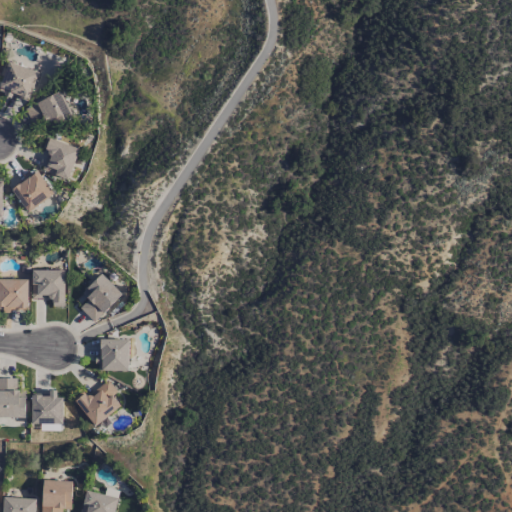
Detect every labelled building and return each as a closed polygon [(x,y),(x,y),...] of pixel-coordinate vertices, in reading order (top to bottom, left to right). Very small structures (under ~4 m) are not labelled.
[(0,91),(28,102),(39,72),(10,61),(0,86),(0,91)] [(72,114),(61,91),(25,108),(33,123),(44,118),(48,125),(72,114)] [(79,147),(46,138),(43,149),(49,151),(43,171),(70,179),(79,147)] [(12,187),(29,212),(55,193),(37,169),(12,187)] [(65,270),(32,270),(32,298),(52,298),(52,306),(65,306),(65,270)] [(82,292),(88,299),(80,307),(93,322),(122,294),(102,273),(82,292)] [(28,279),(0,279),(0,309),(28,310),(28,279)] [(129,339),(99,339),(98,370),(129,371),(129,339)] [(17,378),(0,377),(0,417),(26,417),(25,390),(17,390),(17,378)] [(95,426),(121,406),(113,395),(118,391),(108,379),(87,396),(84,393),(74,400),(95,426)] [(63,397),(57,397),(57,390),(49,390),(49,396),(32,395),(31,423),(63,424),(63,397)] [(62,511),(62,509),(71,509),(72,481),(43,480),(41,511),(62,511)] [(80,511),(114,511),(118,498),(87,490),(80,511)] [(35,511),(36,498),(4,497),(3,511),(35,511)]
